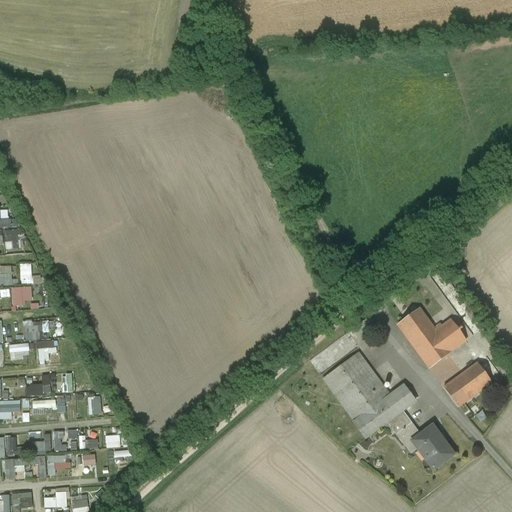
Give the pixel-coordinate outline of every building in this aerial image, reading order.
[(0,206),(0,241),(4,241),(5,250),(19,249),(18,234),(20,234),(19,219),(9,219),(8,209),(1,210),(0,206)] [(32,282),(32,264),(20,264),(21,283),(32,282)] [(12,266),(1,267),(1,274),(0,274),(0,286),(13,285),(12,266)] [(13,307),(25,306),(25,302),(33,301),(32,287),(11,288),(13,307)] [(440,325),(433,329),(419,309),(397,325),(429,369),(451,353),(451,352),(466,341),(451,321),(442,327),(440,325)] [(26,340),(49,338),(48,329),(56,328),(56,320),(25,322),(26,340)] [(377,338),(368,345),(373,352),(382,345),(377,338)] [(38,363),(50,362),(49,355),(58,354),(57,341),(37,342),(38,363)] [(24,359),(33,359),(33,344),(24,344),(24,359)] [(389,396),(358,354),(323,380),(366,438),(387,423),(402,411),(414,403),(402,387),(389,396)] [(477,364),(443,389),(458,408),(491,383),(477,364)] [(26,386),(26,396),(57,394),(56,374),(42,375),(42,384),(32,385),(32,378),(20,379),(20,387),(26,386)] [(73,392),(72,374),(63,374),(64,393),(73,392)] [(101,396),(88,397),(89,415),(103,414),(101,396)] [(402,411),(387,423),(395,435),(411,423),(402,411)] [(420,435),(411,423),(395,435),(405,447),(412,442),(418,451),(421,449),(428,458),(425,460),(433,470),(453,455),(432,427),(420,435)] [(77,430),(68,431),(69,439),(78,438),(77,430)] [(51,452),(50,435),(44,435),(45,442),(31,442),(32,453),(51,452)] [(120,435),(106,436),(106,449),(121,448),(120,435)] [(4,438),(7,452),(18,450),(16,436),(4,438)] [(98,439),(86,440),(86,436),(79,436),(80,449),(99,448),(98,439)] [(54,439),(55,451),(67,451),(67,445),(62,445),(61,439),(54,439)] [(68,456),(48,456),(48,476),(55,476),(55,468),(68,468),(68,456)] [(46,479),(45,458),(4,459),(5,480),(16,480),(16,473),(25,472),(25,465),(39,465),(40,479),(46,479)] [(45,509),(69,507),(68,488),(55,489),(56,497),(44,498),(45,509)] [(13,510),(33,509),(33,494),(12,494),(13,510)] [(89,511),(88,495),(72,496),(73,511),(89,511)]
